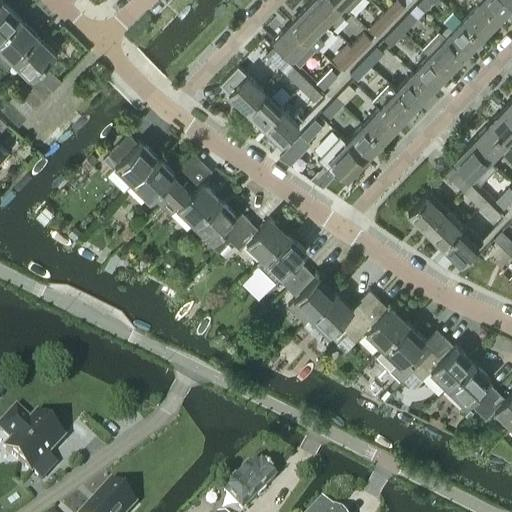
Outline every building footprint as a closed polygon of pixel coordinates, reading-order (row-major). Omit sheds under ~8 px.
[(338,0),(310,0),(307,3),(325,21),(324,22),(331,29),(343,16),(336,10),(341,5),(342,4),(338,0)] [(338,0),(342,4),(341,5),(346,11),(356,0),(338,0)] [(390,17),(406,0),(394,0),(384,11),(390,17)] [(422,13),(434,0),(418,0),(413,5),(422,13)] [(511,4),(511,1),(510,0),(474,0),(478,3),(478,2),(497,20),(511,4)] [(0,38),(20,18),(2,1),(0,3),(0,38)] [(481,37),(497,20),(478,2),(478,3),(462,19),(481,37)] [(307,3),(290,21),(309,39),(308,40),(314,46),(331,29),(324,22),(325,21),(307,3)] [(405,30),(422,13),(413,5),(397,22),(405,30)] [(374,34),(390,17),(384,11),(368,27),(374,34)] [(12,60),(37,34),(20,18),(0,38),(0,61),(6,67),(13,61),(12,60)] [(465,54),(481,37),(462,19),(446,36),(465,54)] [(290,21),(273,38),(291,56),(308,40),(309,39),(290,21)] [(390,45),(405,30),(397,22),(382,38),(390,45)] [(445,37),(438,31),(421,48),(428,54),(429,54),(448,71),(465,54),(446,36),(445,37)] [(362,33),(349,46),(356,53),(369,40),(362,33)] [(36,72),(44,64),(55,52),(41,38),(37,34),(12,60),(13,61),(30,78),(36,72)] [(375,45),(363,58),(371,65),(382,53),(375,45)] [(272,46),(263,56),(272,65),(275,63),(279,67),(286,60),(272,46)] [(349,46),(334,63),(341,69),(356,53),(349,46)] [(431,89),(448,71),(429,54),(428,54),(412,71),(431,89)] [(363,58),(348,73),(353,78),(356,80),(357,79),(371,65),(363,58)] [(53,89),(61,80),(44,64),(36,72),(53,89)] [(227,92),(244,109),(262,90),(245,73),(237,65),(219,83),(228,92),(227,92)] [(293,67),(286,74),(299,87),(306,80),(293,67)] [(329,67),(316,80),(323,87),(336,74),(329,67)] [(414,106),(431,89),(412,71),(396,88),(414,106)] [(44,97),(53,89),(36,72),(30,78),(27,81),(44,97)] [(306,80),(299,87),(313,101),(320,94),(306,80)] [(36,106),(44,97),(27,81),(19,89),(36,106)] [(395,89),(388,82),(372,100),(378,106),(379,106),(398,123),(414,106),(396,88),(395,89)] [(343,104),(355,90),(348,83),(335,96),(343,104)] [(27,115),(36,106),(19,89),(11,98),(27,115)] [(261,125),(280,106),(262,90),(244,109),(261,125)] [(343,104),(335,96),(322,110),(329,118),(343,104)] [(18,124),(27,115),(11,98),(7,101),(1,108),(18,124)] [(279,143),(298,124),(280,106),(261,125),(279,143)] [(381,140),(398,123),(379,106),(378,106),(362,123),(381,140)] [(511,147),(511,146),(511,114),(504,107),(487,124),(506,142),(511,147)] [(306,140),(322,124),(314,118),(299,133),(306,140)] [(364,158),(381,140),(362,123),(346,140),(364,158)] [(489,160),(506,142),(487,124),(470,141),(489,160)] [(136,142),(128,134),(109,154),(104,159),(113,166),(114,164),(131,181),(156,155),(140,139),(136,142)] [(364,158),(346,140),(340,134),(332,142),(317,159),(333,174),(339,168),(347,176),(364,158)] [(472,177),(489,160),(470,141),(453,159),(472,177)] [(160,204),(180,184),(172,175),(174,173),(156,155),(131,181),(149,199),(152,195),(160,204)] [(464,190),(470,183),(453,166),(446,173),(464,190)] [(196,186),(188,177),(180,184),(160,204),(170,213),(177,206),(194,223),(219,197),(202,180),(196,186)] [(481,207),(487,201),(470,183),(464,190),(481,207)] [(502,209),(511,198),(511,189),(509,186),(494,201),(502,209)] [(426,230),(448,207),(430,189),(426,194),(408,213),(426,230)] [(236,213),(219,197),(194,223),(210,238),(208,242),(218,252),(230,240),(250,219),(240,209),(236,213)] [(494,220),(499,214),(487,201),(481,207),(494,220)] [(443,247),(465,224),(448,207),(426,230),(443,247)] [(288,232),(271,215),(258,228),(250,219),(230,240),(239,248),(246,241),(263,258),(288,232)] [(460,263),(478,245),(482,241),(465,224),(443,247),(460,263)] [(74,226),(67,234),(74,240),(81,232),(74,226)] [(493,239),(502,247),(510,240),(500,231),(493,239)] [(287,286),(306,266),(298,258),(307,250),(288,232),(263,258),(280,275),(278,277),(287,286)] [(511,241),(510,240),(502,247),(511,256),(511,241)] [(315,275),(306,266),(287,286),(296,295),(287,305),(304,322),(311,315),(336,290),(318,272),(315,275)] [(336,290),(311,315),(336,339),(344,331),(378,298),(369,289),(353,306),(336,290)] [(388,307),(378,298),(344,331),(355,341),(366,330),(383,347),(408,322),(390,305),(388,307)] [(413,370),(432,350),(423,342),(426,339),(408,322),(383,347),(398,361),(389,370),(400,380),(411,369),(413,370)] [(472,361),(455,344),(440,358),(432,350),(413,370),(421,378),(430,370),(447,386),(472,361)] [(476,409),(496,389),(487,381),(489,378),(472,361),(447,386),(465,403),(468,400),(476,409)] [(511,424),(511,389),(504,397),(496,389),(476,409),(485,418),(495,409),(511,425),(511,424)] [(5,450),(39,483),(55,466),(46,457),(63,440),(37,416),(29,424),(15,410),(0,426),(0,431),(12,442),(5,450)] [(225,489),(221,493),(239,511),(276,477),(261,463),(257,468),(252,464),(250,466),(245,466),(240,472),(240,476),(230,486),(229,485),(225,489)] [(84,511),(128,511),(135,506),(110,484),(84,511)] [(334,511),(331,509),(330,509),(321,500),(314,508),(315,508),(310,511),(334,511)]
